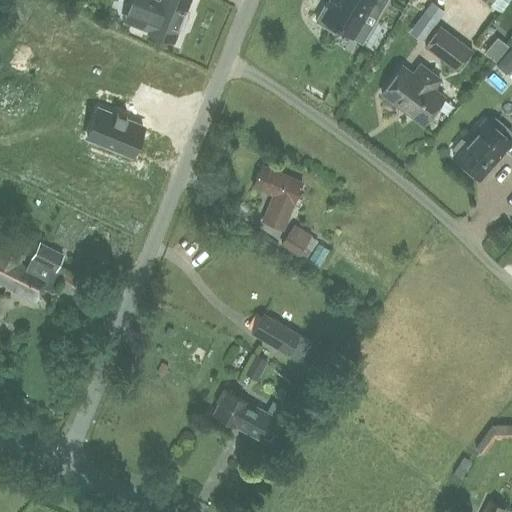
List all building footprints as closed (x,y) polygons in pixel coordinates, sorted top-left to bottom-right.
[(147,31),(173,41),(189,0),(160,0),(160,1),(156,0),(140,0),(131,23),(148,30),(147,31)] [(331,0),(329,4),(324,5),(315,20),(335,32),(337,28),(362,42),(385,0),(331,0)] [(511,21),(511,0),(505,0),(502,2),(511,21)] [(417,22),(429,31),(443,12),(432,3),(417,22)] [(506,48),(511,36),(511,31),(500,25),(492,41),(506,48)] [(439,26),(425,45),(457,69),(471,50),(439,26)] [(511,47),(503,56),(509,60),(511,60),(511,47)] [(423,124),(443,96),(432,88),(439,79),(420,64),(413,73),(402,65),(381,93),(423,124)] [(96,108),(84,136),(129,154),(140,126),(96,108)] [(511,142),(511,141),(508,138),(511,133),(511,130),(494,115),(489,121),(486,118),(465,142),(461,138),(453,148),(457,151),(453,156),(479,178),(505,149),(511,155),(511,142)] [(260,164),(247,199),(266,205),(263,214),(255,211),(249,226),(291,243),(298,227),(288,223),(292,215),(306,220),(310,208),(296,203),(305,182),(260,164)] [(324,260),(337,240),(328,233),(314,254),(324,260)] [(30,257),(55,269),(63,253),(38,241),(30,257)] [(45,282),(47,277),(19,263),(23,255),(2,244),(0,247),(0,282),(35,300),(42,287),(46,289),(49,284),(45,282)] [(64,273),(60,282),(71,287),(76,279),(64,273)] [(263,313),(251,333),(287,353),(298,334),(263,313)] [(245,373),(257,379),(267,360),(255,353),(245,373)] [(213,414),(232,424),(234,422),(244,428),(243,430),(270,445),(283,421),(258,407),(257,410),(246,404),(247,402),(223,389),(216,401),(219,403),(213,414)] [(511,435),(511,424),(495,425),(490,425),(474,447),(482,453),(495,436),(511,435)] [(460,478),(471,460),(464,456),(453,473),(460,478)] [(481,511),(511,511),(488,499),(481,511)]
